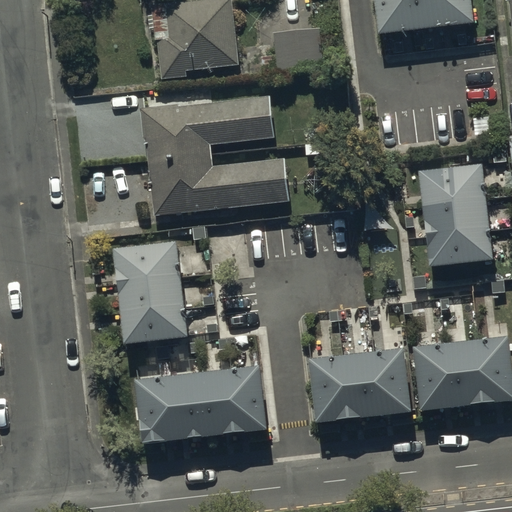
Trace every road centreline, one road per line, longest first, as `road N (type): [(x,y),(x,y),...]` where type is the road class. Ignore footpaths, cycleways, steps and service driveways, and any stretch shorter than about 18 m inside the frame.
road 1 (residential): [(54,511),(0,5)]
road 2 (residential): [(64,511),(511,460)]
